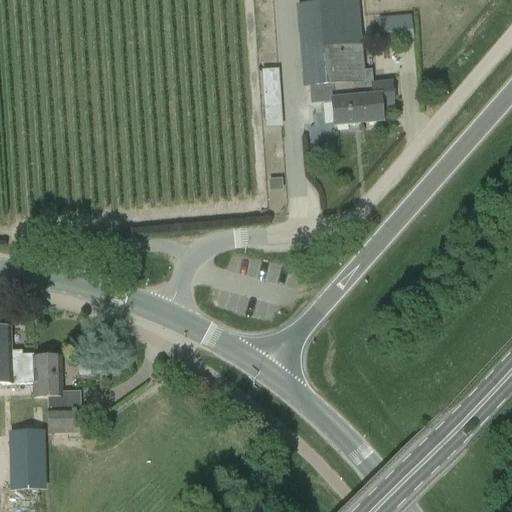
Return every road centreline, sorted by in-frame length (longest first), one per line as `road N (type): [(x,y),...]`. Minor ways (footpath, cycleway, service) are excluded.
road 1 (unclassified): [(511,29),(354,216),(322,229),(203,248),(165,315)]
road 2 (primary): [(511,91),(264,369)]
road 3 (unknown): [(307,231),(286,0)]
road 4 (tertiary): [(404,511),(337,431),(264,369)]
road 5 (primary): [(371,511),(511,369)]
road 6 (tertiary): [(0,270),(91,288),(165,315)]
